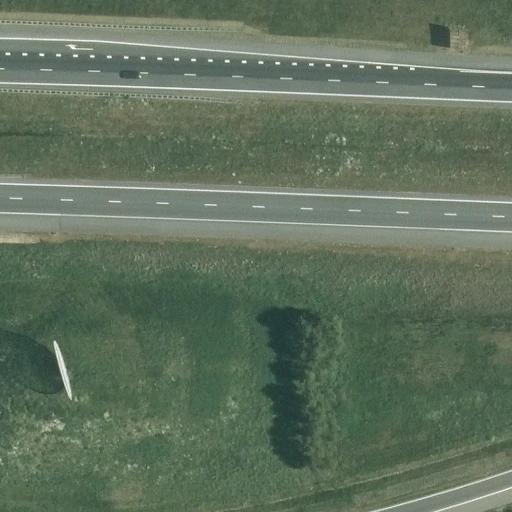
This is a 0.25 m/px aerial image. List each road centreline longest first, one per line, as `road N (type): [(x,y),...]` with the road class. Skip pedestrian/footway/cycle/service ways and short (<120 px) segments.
road 1 (motorway): [(0,199),(511,218)]
road 2 (motorway): [(511,87),(0,70)]
